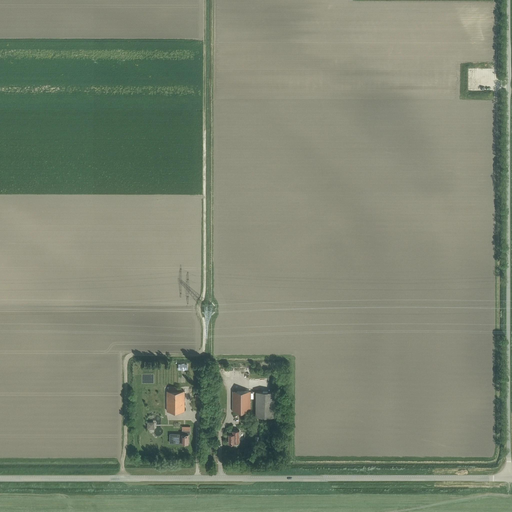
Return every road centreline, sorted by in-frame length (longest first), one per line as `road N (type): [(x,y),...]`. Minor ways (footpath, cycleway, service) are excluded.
road 1 (unclassified): [(508,478),(0,478)]
road 2 (unclassified): [(508,478),(508,0)]
